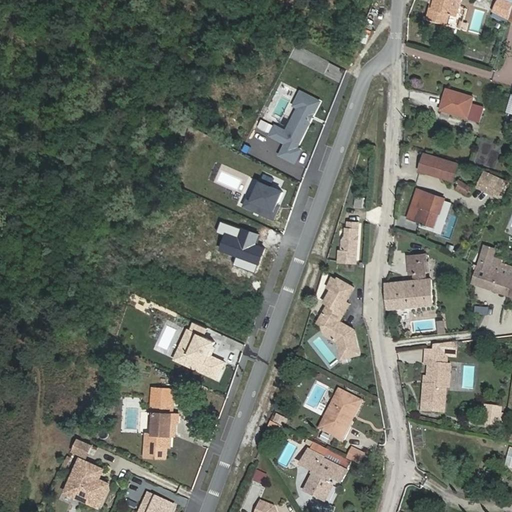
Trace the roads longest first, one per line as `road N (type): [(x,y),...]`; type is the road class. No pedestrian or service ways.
road 1 (residential): [(393,53),(369,68),(205,511)]
road 2 (residential): [(392,511),(404,475),(401,436),(376,313),(393,53)]
